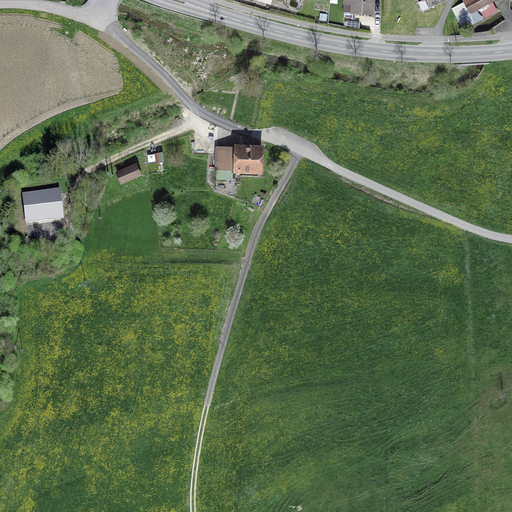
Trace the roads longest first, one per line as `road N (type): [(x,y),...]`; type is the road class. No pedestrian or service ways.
road 1 (unclassified): [(96,20),(203,114),(511,239)]
road 2 (track): [(299,150),(252,244),(212,379),(193,511)]
road 3 (primary): [(511,50),(360,48),(176,0)]
